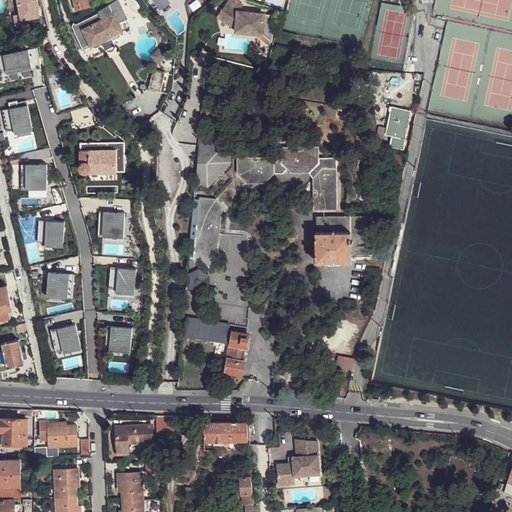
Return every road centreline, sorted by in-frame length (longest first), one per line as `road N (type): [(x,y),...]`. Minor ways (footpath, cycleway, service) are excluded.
road 1 (secondary): [(511,441),(471,425),(260,403)]
road 2 (residential): [(0,160),(50,397)]
road 3 (secondary): [(260,403),(96,399)]
